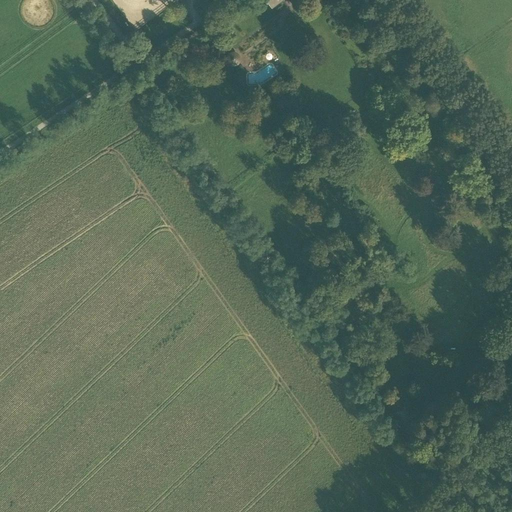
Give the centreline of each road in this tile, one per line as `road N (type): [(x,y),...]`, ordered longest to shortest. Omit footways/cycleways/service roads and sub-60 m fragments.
road 1 (track): [(120,72),(434,503)]
road 2 (track): [(396,0),(511,163)]
road 3 (track): [(425,511),(511,422)]
